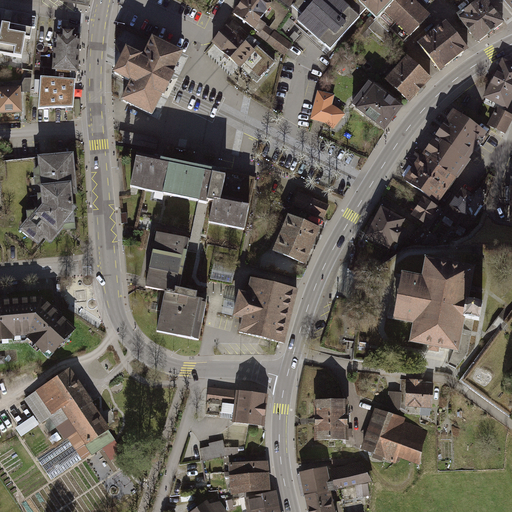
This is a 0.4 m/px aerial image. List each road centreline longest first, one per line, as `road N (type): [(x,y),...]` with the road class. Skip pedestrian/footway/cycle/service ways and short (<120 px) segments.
road 1 (secondary): [(293,352),(333,247),(408,126),(456,77),(511,44)]
road 2 (tertiary): [(286,378),(187,369),(146,353),(120,323),(107,260)]
road 3 (residential): [(293,352),(445,377),(511,424)]
road 4 (residential): [(231,0),(205,40),(128,0)]
road 5 (secondary): [(286,378),(279,446),(291,511)]
road 6 (tertiary): [(107,260),(98,128)]
